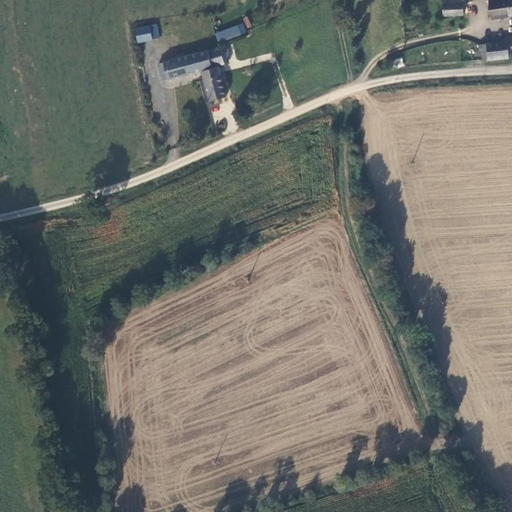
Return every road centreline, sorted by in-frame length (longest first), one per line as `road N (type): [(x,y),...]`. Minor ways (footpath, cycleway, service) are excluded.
road 1 (unclassified): [(0,216),(100,199),(366,83),(511,73)]
road 2 (track): [(485,511),(456,456),(437,443),(347,213),(332,98)]
